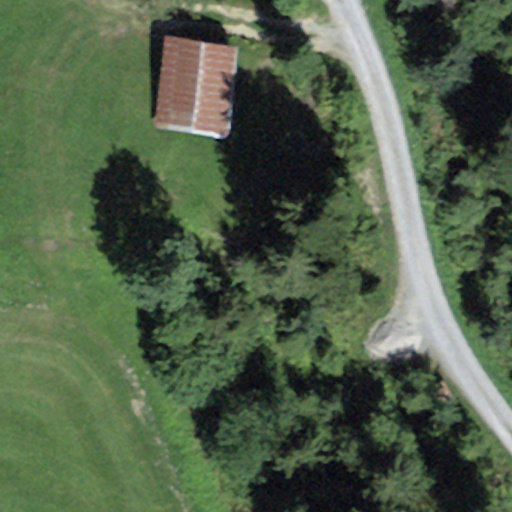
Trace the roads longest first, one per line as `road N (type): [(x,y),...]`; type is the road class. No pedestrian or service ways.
road 1 (track): [(511,437),(456,362),(432,314),(380,107),(336,0)]
road 2 (track): [(113,8),(306,38),(349,28)]
